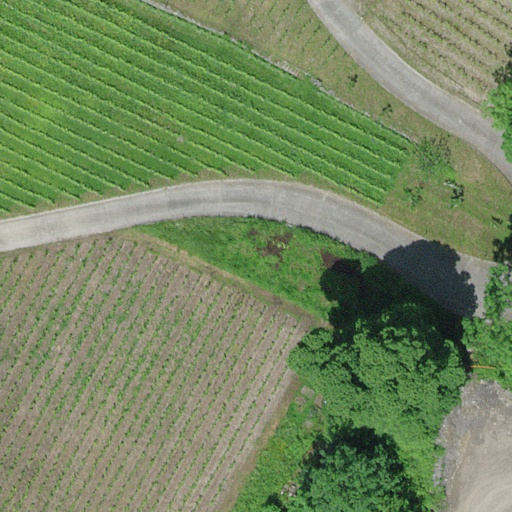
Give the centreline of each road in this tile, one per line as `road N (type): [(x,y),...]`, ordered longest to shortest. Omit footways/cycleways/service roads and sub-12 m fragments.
road 1 (unclassified): [(0,237),(255,199),(324,214),(468,287),(511,289)]
road 2 (unclassified): [(511,154),(421,96),(325,0)]
